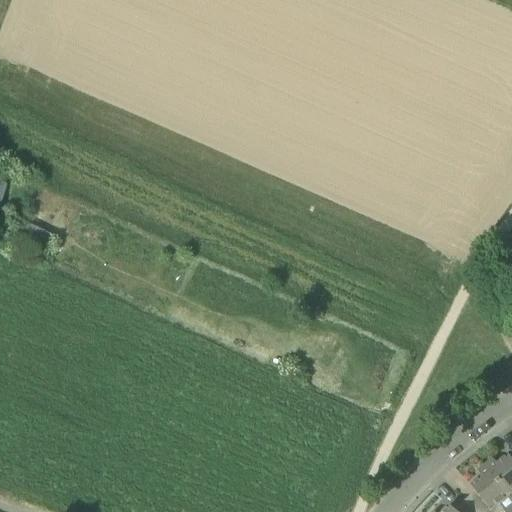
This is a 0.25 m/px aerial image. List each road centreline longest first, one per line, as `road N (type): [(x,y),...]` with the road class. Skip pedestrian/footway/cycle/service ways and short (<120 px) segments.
road 1 (track): [(511,225),(390,428),(368,511)]
road 2 (residential): [(382,511),(471,427),(511,403)]
